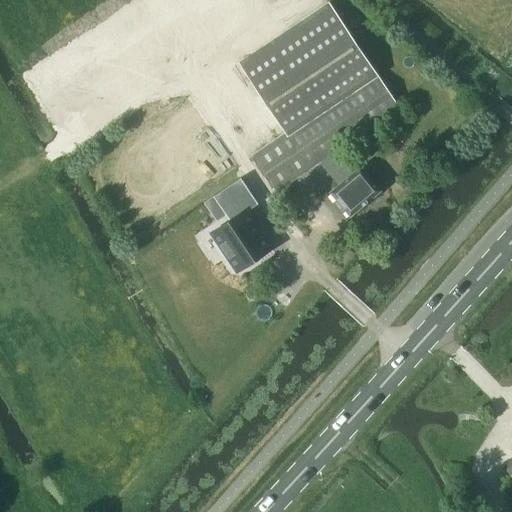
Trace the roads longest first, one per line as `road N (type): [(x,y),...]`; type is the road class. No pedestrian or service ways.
road 1 (track): [(0,181),(185,66),(210,68),(268,211)]
road 2 (primary): [(265,511),(511,241)]
